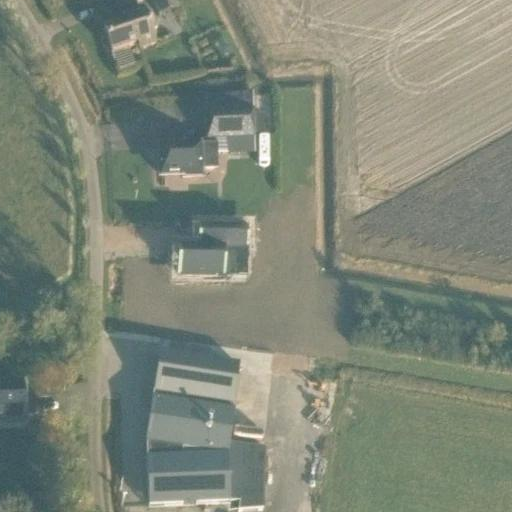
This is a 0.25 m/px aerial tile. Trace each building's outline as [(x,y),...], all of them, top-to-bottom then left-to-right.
[(145,1),(144,0),(114,0),(118,10),(145,1)] [(179,12),(174,0),(151,0),(158,19),(179,12)] [(154,47),(142,11),(126,16),(128,22),(102,30),(111,55),(137,47),(139,52),(154,47)] [(181,150),(160,151),(161,179),(182,178),(182,181),(201,181),(201,173),(217,173),(216,158),(226,157),(226,147),(254,146),(254,136),(253,120),(253,116),(205,117),(206,147),(200,147),(181,147),(181,150)] [(253,120),(254,136),(264,136),(263,119),(253,120)] [(246,263),(246,231),(198,230),(198,250),(178,250),(177,271),(177,280),(197,280),(246,280),(246,263)] [(238,368),(159,356),(152,401),(151,401),(144,445),(148,509),(239,505),(237,511),(261,511),(263,452),(228,448),(233,414),(186,406),(187,401),(232,407),(238,368)] [(0,382),(0,418),(27,418),(26,382),(0,382)]
